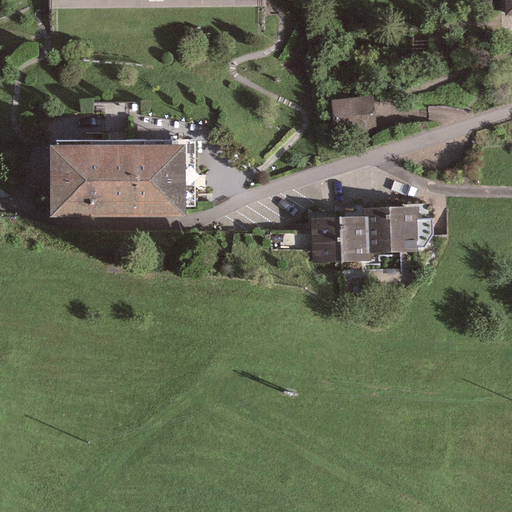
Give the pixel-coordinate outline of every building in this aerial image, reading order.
[(49,0),(50,10),(264,7),(264,0),(49,0)] [(374,100),(335,104),(337,132),(376,129),(374,100)] [(51,148),(51,213),(184,213),(184,148),(51,148)] [(369,222),(370,254),(419,252),(417,212),(369,214),(369,222)] [(341,224),(343,263),(371,262),(370,254),(369,222),(341,224)] [(315,264),(343,263),(341,224),(313,225),(315,264)]
